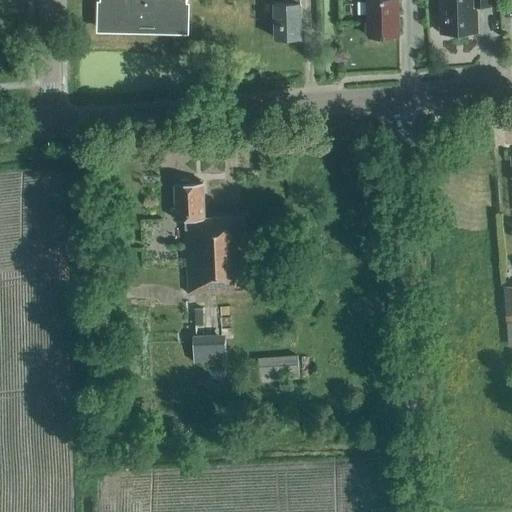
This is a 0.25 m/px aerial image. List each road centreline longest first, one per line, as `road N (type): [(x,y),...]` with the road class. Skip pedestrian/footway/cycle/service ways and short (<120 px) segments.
road 1 (unclassified): [(400,100),(417,511)]
road 2 (tertiary): [(53,125),(400,100)]
road 3 (residential): [(53,125),(50,0)]
